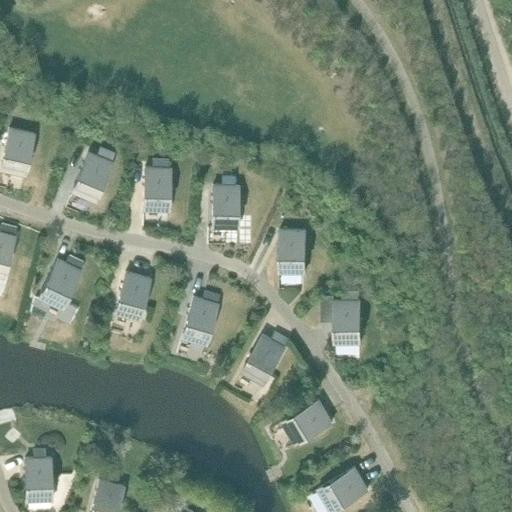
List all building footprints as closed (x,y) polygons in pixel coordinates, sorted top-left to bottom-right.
[(7,126),(0,158),(0,170),(25,177),(35,132),(7,126)] [(99,148),(96,155),(110,161),(113,154),(99,148)] [(87,152),(70,191),(94,201),(111,162),(110,161),(96,155),(87,152)] [(152,159),(152,167),(169,168),(169,160),(152,159)] [(144,167),(142,210),(168,211),(170,168),(169,168),(152,167),(144,167)] [(220,183),(221,185),(234,185),(234,184),(234,177),(221,177),(220,183)] [(212,184),(211,228),(237,228),(238,185),(234,185),(221,185),(212,184)] [(278,228),(277,274),(305,274),(306,229),(278,228)] [(0,230),(0,277),(4,278),(15,235),(0,230)] [(69,256),(66,263),(80,269),(80,270),(83,262),(69,256)] [(57,258),(38,297),(61,309),(80,270),(80,269),(66,263),(57,258)] [(124,270),(112,314),(139,321),(151,277),(124,270)] [(204,291),(202,299),(216,303),(219,295),(204,291)] [(358,292),(342,292),(342,300),(358,300),(358,292)] [(192,296),(180,338),(205,345),(217,303),(216,303),(202,299),(192,296)] [(342,300),(333,300),(334,343),(360,343),(359,300),(358,300),(342,300)] [(274,332),(270,339),(284,346),(287,339),(274,332)] [(262,334),(241,372),(264,385),(285,347),(284,346),(270,339),(262,334)] [(319,398),(280,422),(294,446),(333,422),(319,398)] [(45,449),(33,449),(34,457),(45,457),(45,449)] [(50,457),(24,457),(25,501),(51,500),(50,457)] [(355,466),(315,488),(329,511),(330,511),(369,490),(355,466)] [(108,473),(106,480),(118,483),(120,476),(108,473)] [(99,478),(89,511),(116,511),(124,485),(118,483),(106,480),(99,478)]
